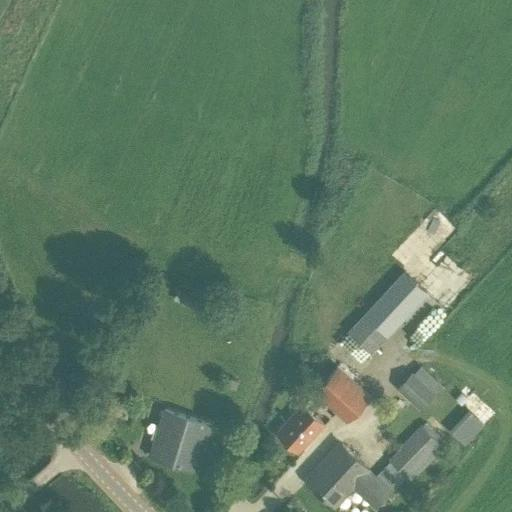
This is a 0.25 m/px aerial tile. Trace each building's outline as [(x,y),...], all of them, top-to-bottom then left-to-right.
[(371,353),(429,291),(404,269),(347,330),(371,353)] [(221,296),(187,283),(180,303),(214,313),(221,296)] [(347,422),(371,396),(338,364),(313,390),(347,422)] [(420,408),(436,391),(412,372),(397,387),(420,408)] [(238,380),(231,378),(229,386),(236,388),(238,380)] [(298,452),(324,424),(301,403),(276,431),(298,452)] [(196,468),(211,423),(165,408),(150,454),(196,468)] [(466,443),(484,425),(470,412),(453,431),(466,443)] [(412,480),(435,456),(431,452),(440,442),(421,424),(389,457),(412,480)] [(375,507),(393,489),(345,442),(308,481),(335,507),(354,487),(375,507)]
